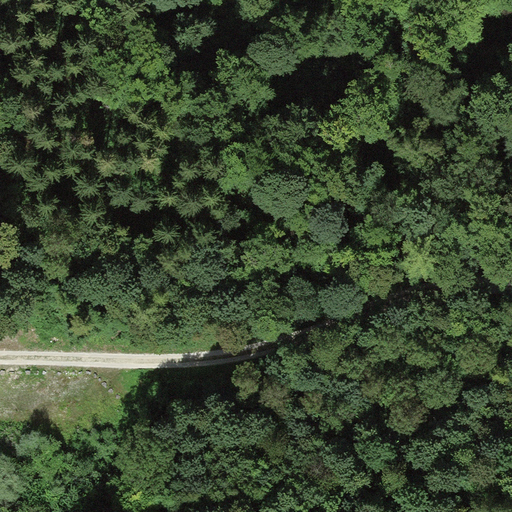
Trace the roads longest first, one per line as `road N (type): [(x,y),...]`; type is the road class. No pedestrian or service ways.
road 1 (track): [(511,294),(462,288),(406,299),(262,347),(176,362),(78,374),(0,368)]
road 2 (track): [(406,299),(316,288),(102,211),(0,185)]
road 3 (track): [(97,370),(155,411),(392,511)]
